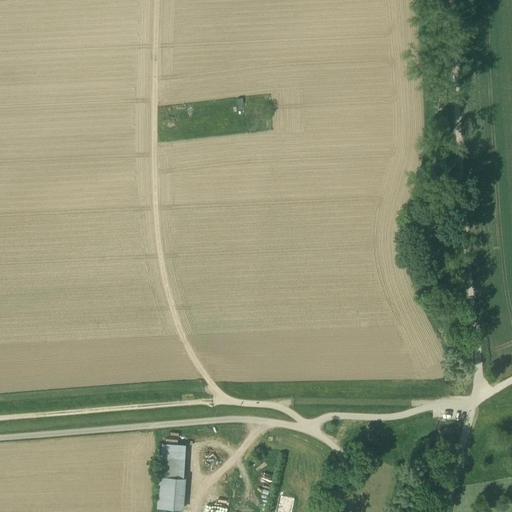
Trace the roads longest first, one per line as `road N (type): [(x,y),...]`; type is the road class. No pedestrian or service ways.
road 1 (track): [(222,395),(177,325),(159,252),(159,0)]
road 2 (unclassified): [(473,405),(478,364),(452,0)]
road 3 (unclassified): [(0,438),(270,421)]
road 4 (track): [(0,417),(205,402)]
road 5 (unclassified): [(305,430),(338,415),(473,405)]
road 6 (track): [(275,405),(432,405)]
